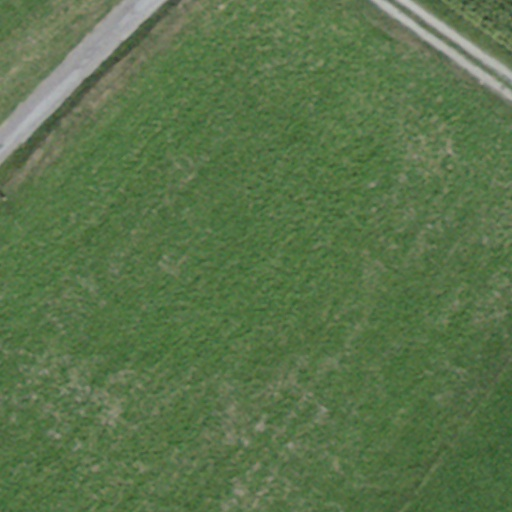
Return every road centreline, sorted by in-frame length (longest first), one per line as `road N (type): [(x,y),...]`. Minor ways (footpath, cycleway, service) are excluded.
road 1 (residential): [(0,164),(172,0)]
road 2 (track): [(511,100),(367,0)]
